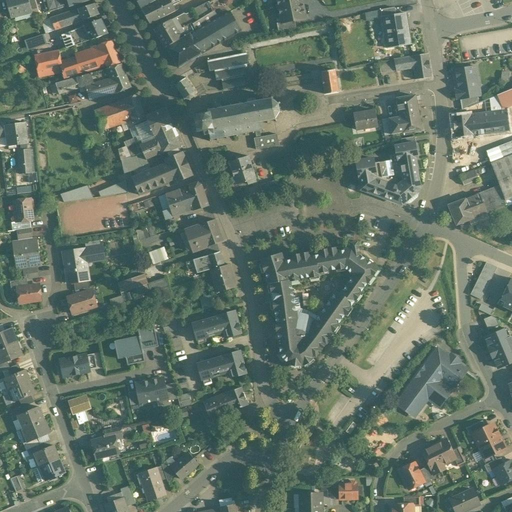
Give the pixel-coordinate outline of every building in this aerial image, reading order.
[(6,0),(11,18),(32,12),(31,9),(28,0),(6,0)] [(34,0),(28,0),(31,9),(37,8),(34,0)] [(136,0),(141,9),(157,0),(136,0)] [(169,0),(159,0),(141,9),(150,24),(175,12),(173,6),(169,0)] [(193,11),(198,20),(209,13),(213,12),(208,2),(193,11)] [(302,3),(278,8),(281,23),(282,23),(294,21),(305,18),(302,3)] [(94,4),(50,19),(55,30),(99,15),(94,4)] [(394,8),(381,10),(382,18),(385,18),(385,17),(395,15),(394,8)] [(193,11),(169,21),(180,39),(194,31),(190,24),(192,23),(192,24),(198,20),(193,11)] [(230,12),(218,18),(219,19),(213,21),(196,31),(190,35),(201,54),(241,31),(230,12)] [(192,24),(196,31),(213,21),(209,13),(198,20),(192,24)] [(395,15),(385,17),(385,18),(389,47),(386,47),(386,48),(411,44),(411,43),(409,44),(407,30),(405,30),(404,23),(407,23),(406,14),(395,15)] [(55,30),(50,19),(42,21),(46,33),(55,30)] [(101,19),(83,26),(90,40),(108,34),(101,19)] [(169,21),(154,29),(165,48),(180,39),(169,21)] [(294,21),(282,23),(281,23),(277,24),(278,31),(296,27),(294,21)] [(83,26),(63,34),(69,48),(90,40),(83,26)] [(44,34),(31,39),(32,45),(34,55),(47,52),(44,34)] [(190,35),(167,48),(179,68),(201,54),(190,35)] [(112,41),(98,45),(98,47),(107,67),(121,63),(112,41)] [(98,47),(74,54),(75,57),(81,75),(107,67),(98,47)] [(59,51),(34,56),(38,73),(41,87),(65,80),(61,61),(59,51)] [(247,52),(207,61),(209,72),(214,71),(216,81),(221,80),(223,90),(245,85),(243,75),(246,75),(245,69),(247,69),(246,64),(249,63),(247,52)] [(428,54),(412,57),(414,68),(414,71),(416,80),(431,78),(428,54)] [(75,57),(61,61),(65,80),(81,75),(75,57)] [(412,57),(394,60),(396,70),(396,71),(414,68),(412,57)] [(394,60),(379,62),(381,73),(396,70),(394,60)] [(121,64),(106,69),(110,78),(116,92),(117,94),(131,88),(121,64)] [(459,100),(460,100),(477,97),(480,96),(475,67),(453,70),(456,90),(455,91),(456,99),(459,100)] [(106,68),(55,83),(59,95),(85,86),(110,78),(106,69),(106,68)] [(335,70),(321,72),(324,95),(338,93),(335,70)] [(414,71),(405,73),(407,81),(416,80),(414,71)] [(189,83),(186,79),(186,77),(185,77),(184,79),(180,82),(176,85),(174,84),(174,86),(176,86),(178,90),(177,91),(178,92),(179,91),(181,94),(180,95),(181,97),(182,96),(184,98),(183,100),(184,100),(185,99),(189,100),(189,101),(191,101),(190,99),(193,98),(195,98),(195,97),(194,96),(195,92),(196,92),(196,91),(194,91),(192,88),(194,88),(193,86),(192,87),(189,84),(191,83),(190,82),(189,83)] [(110,78),(85,86),(89,99),(116,92),(110,78)] [(506,109),(511,107),(506,92),(485,100),(487,113),(507,110),(506,109)] [(146,122),(137,94),(125,99),(132,120),(134,124),(135,127),(146,122)] [(415,95),(397,99),(400,116),(403,133),(421,129),(415,95)] [(238,105),(232,106),(231,103),(229,104),(229,106),(221,108),(221,105),(220,106),(220,103),(221,102),(219,101),(218,102),(214,103),(211,103),(210,103),(209,104),(210,105),(211,110),(209,111),(209,108),(207,109),(208,113),(193,116),(195,126),(197,134),(203,132),(204,136),(209,135),(210,139),(209,141),(210,142),(211,140),(216,139),(216,141),(218,140),(218,139),(225,137),(226,139),(227,139),(227,137),(236,135),(236,137),(237,137),(237,135),(244,133),(245,135),(246,135),(246,133),(252,132),(252,134),(254,133),(254,132),(256,131),(259,131),(262,130),(263,131),(264,130),(262,128),(260,122),(266,121),(267,123),(269,123),(268,120),(274,119),(276,122),(277,120),(275,118),(278,113),(281,113),(282,111),(279,111),(278,105),(280,104),(279,102),(277,104),(272,99),(273,97),(271,96),(270,98),(264,99),(264,97),(262,98),(262,100),(256,101),(256,99),(255,99),(255,98),(247,99),(239,100),(239,102),(238,102),(238,105)] [(472,106),(478,103),(477,97),(460,100),(462,110),(468,107),(472,106)] [(118,103),(94,111),(101,131),(132,120),(125,99),(118,101),(118,103)] [(487,113),(485,100),(478,103),(472,106),(474,114),(487,113)] [(182,146),(166,108),(157,112),(146,116),(148,121),(151,130),(160,155),(168,152),(177,148),(182,146)] [(470,115),(473,136),(509,131),(507,110),(487,113),(474,114),(470,115)] [(375,111),(354,115),(356,130),(378,126),(375,111)] [(470,115),(469,115),(452,117),(455,138),(473,136),(470,115)] [(400,116),(382,120),(385,136),(403,133),(400,116)] [(27,118),(12,120),(14,135),(15,141),(17,140),(29,139),(27,118)] [(12,120),(0,122),(0,137),(14,135),(12,120)] [(146,122),(135,127),(139,136),(141,135),(151,130),(148,121),(146,122)] [(151,130),(141,135),(145,142),(139,145),(143,154),(146,160),(147,160),(159,155),(159,156),(160,155),(151,130)] [(276,134),(260,137),(259,131),(256,131),(257,138),(254,139),(256,150),(279,146),(276,134)] [(414,137),(400,139),(401,145),(415,143),(414,137)] [(29,139),(17,140),(20,174),(26,173),(32,172),(29,139)] [(511,141),(486,151),(491,164),(511,155),(511,141)] [(390,160),(375,163),(374,159),(355,162),(358,179),(359,179),(361,190),(393,202),(394,200),(401,202),(418,188),(414,168),(416,168),(415,158),(418,157),(415,143),(401,145),(394,146),(396,155),(389,156),(390,160)] [(177,148),(168,152),(171,157),(179,154),(177,148)] [(171,157),(164,160),(166,164),(162,166),(162,165),(151,170),(149,166),(133,171),(136,176),(132,178),(136,188),(139,195),(169,183),(169,182),(173,180),(175,184),(193,176),(191,171),(183,152),(179,154),(171,157)] [(143,154),(130,159),(131,163),(132,171),(133,171),(149,166),(147,160),(146,160),(143,154)] [(511,155),(491,164),(499,185),(505,201),(511,198),(511,155)] [(248,156),(228,163),(236,186),(247,182),(248,185),(256,182),(255,179),(256,179),(248,156)] [(131,163),(122,166),(124,174),(132,171),(131,163)] [(474,170),(456,177),(460,187),(478,180),(474,170)] [(32,172),(26,173),(27,184),(37,182),(36,172),(32,172)] [(132,178),(126,181),(128,191),(136,188),(132,178)] [(276,180),(260,185),(264,199),(280,194),(276,180)] [(128,193),(128,191),(126,181),(98,192),(100,197),(128,193)] [(198,182),(188,185),(190,191),(187,192),(193,211),(209,206),(202,184),(198,182)] [(93,198),(88,185),(61,195),(64,203),(93,198)] [(478,194),(486,213),(507,205),(505,201),(499,185),(479,193),(479,194),(478,194)] [(185,187),(166,194),(171,209),(162,211),(165,220),(173,217),(173,218),(193,211),(187,192),(185,187)] [(478,194),(448,206),(456,225),(469,220),(486,213),(478,194)] [(30,199),(14,201),(15,210),(14,211),(14,214),(16,216),(17,222),(30,221),(32,220),(31,208),(32,206),(32,201),(30,199)] [(486,213),(469,220),(472,227),(475,226),(478,232),(491,227),(486,213)] [(216,219),(184,231),(193,253),(224,241),(216,219)] [(30,221),(17,222),(11,223),(12,231),(17,230),(30,228),(30,221)] [(157,236),(154,225),(136,231),(139,241),(157,236)] [(37,238),(29,239),(28,234),(18,236),(18,240),(12,241),(14,255),(14,256),(39,252),(39,251),(37,238)] [(100,241),(86,243),(86,250),(95,248),(101,248),(100,241)] [(293,259),(283,261),(281,254),(269,257),(270,261),(263,264),(266,274),(269,284),(267,286),(268,292),(270,294),(272,293),(274,301),(272,301),(270,303),(271,309),(273,311),(275,311),(280,354),(281,355),(281,357),(282,358),(283,358),(284,359),(284,360),(285,361),(286,362),(288,363),(289,363),(291,364),(292,365),(294,365),(295,365),(297,365),(298,365),(299,365),(301,365),(302,365),(303,364),(305,364),(306,363),(307,362),(308,362),(310,360),(311,359),(312,358),(314,356),(316,357),(330,338),(329,336),(378,268),(360,255),(357,242),(351,243),(352,249),(336,252),(335,248),(320,251),(321,255),(308,257),(308,253),(293,256),(293,259)] [(164,247),(148,253),(153,265),(168,259),(164,247)] [(84,250),(64,252),(68,283),(74,282),(85,281),(82,259),(96,257),(95,248),(86,250),(84,250)] [(39,252),(14,256),(16,270),(23,269),(23,274),(34,272),(33,267),(41,266),(39,252)] [(220,252),(204,256),(204,257),(193,260),(197,274),(210,270),(224,266),(220,252)] [(497,268),(486,263),(483,268),(494,273),(497,268)] [(224,266),(210,270),(217,293),(235,288),(229,265),(224,266)] [(494,273),(483,268),(480,273),(492,279),(494,273)] [(34,272),(23,274),(24,279),(27,279),(38,277),(37,271),(34,272)] [(492,279),(480,273),(478,279),(489,284),(492,279)] [(145,275),(118,283),(121,293),(132,289),(135,300),(151,295),(145,275)] [(511,278),(498,305),(511,311),(511,278)] [(24,279),(10,282),(11,290),(19,289),(19,288),(28,287),(27,279),(24,279)] [(489,284),(478,279),(475,284),(486,290),(489,284)] [(85,281),(74,282),(75,291),(90,286),(89,280),(85,281)] [(484,295),(486,290),(475,284),(472,289),(484,295)] [(28,287),(19,288),(19,289),(20,295),(18,296),(19,303),(42,300),(39,285),(28,287)] [(481,300),(484,295),(472,289),(470,295),(481,300)] [(92,291),(67,298),(72,314),(97,306),(92,291)] [(211,294),(199,297),(202,310),(214,306),(211,294)] [(122,296),(110,300),(112,307),(124,303),(122,296)] [(492,310),(481,305),(479,310),(489,315),(492,310)] [(218,316),(191,323),(196,341),(223,334),(224,339),(242,334),(236,310),(217,315),(218,316)] [(491,316),(484,319),(488,330),(499,325),(496,319),(491,316)] [(162,322),(163,328),(175,325),(173,319),(162,322)] [(139,336),(142,350),(158,347),(153,325),(138,329),(139,336)] [(175,325),(163,328),(165,334),(176,330),(175,325)] [(0,349),(17,342),(18,342),(18,341),(17,341),(12,328),(12,327),(0,332),(0,349)] [(511,344),(511,340),(507,328),(484,337),(491,353),(511,344)] [(139,336),(115,341),(119,359),(125,358),(143,354),(142,350),(139,336)] [(17,342),(0,349),(0,365),(7,363),(23,356),(17,342)] [(511,361),(511,344),(491,353),(497,368),(511,362),(511,361)] [(242,346),(198,361),(205,382),(249,368),(242,346)] [(438,348),(398,401),(415,414),(425,400),(433,399),(440,405),(449,393),(457,392),(456,384),(467,369),(438,348)] [(100,352),(87,355),(90,370),(103,368),(100,352)] [(58,359),(62,377),(91,371),(90,370),(87,355),(87,354),(58,359)] [(145,362),(143,354),(125,358),(127,366),(145,362)] [(0,371),(7,369),(9,368),(7,363),(0,365),(0,371)] [(21,372),(18,364),(9,368),(7,369),(10,376),(21,372)] [(10,376),(5,378),(9,390),(29,382),(26,377),(28,376),(25,370),(21,372),(10,376)] [(164,378),(149,381),(154,403),(169,400),(166,385),(164,378)] [(149,381),(135,384),(136,391),(140,406),(154,403),(149,381)] [(29,382),(9,390),(10,392),(3,395),(7,405),(14,402),(19,400),(31,396),(35,394),(32,388),(31,388),(29,382)] [(174,383),(166,385),(169,400),(177,399),(174,383)] [(241,387),(227,393),(234,410),(248,405),(241,387)] [(140,406),(136,391),(128,393),(131,408),(140,406)] [(190,399),(189,393),(177,396),(179,402),(190,399)] [(234,410),(227,393),(203,402),(210,419),(234,410)] [(31,396),(19,400),(22,407),(24,406),(34,402),(31,396)] [(192,405),(190,399),(179,402),(180,408),(192,405)] [(71,408),(74,419),(84,416),(81,405),(71,408)] [(22,407),(10,412),(14,421),(18,419),(17,416),(26,412),(24,406),(22,407)] [(26,412),(17,416),(18,419),(22,429),(44,420),(39,407),(26,412)] [(186,408),(178,411),(180,419),(189,416),(186,408)] [(165,418),(155,422),(156,426),(167,422),(165,418)] [(44,420),(22,429),(28,442),(28,443),(38,439),(50,434),(44,420)] [(482,421),(466,429),(469,435),(472,434),(485,427),(482,421)] [(346,432),(350,435),(357,425),(353,422),(346,432)] [(485,427),(472,434),(478,446),(499,436),(493,423),(485,427)] [(149,424),(142,426),(144,434),(150,433),(149,424)] [(384,433),(390,441),(398,434),(391,426),(384,433)] [(121,427),(103,430),(105,438),(114,436),(115,439),(122,437),(121,434),(122,434),(121,427)] [(105,438),(92,441),(96,459),(119,453),(115,439),(114,436),(105,438)] [(499,436),(478,446),(484,458),(484,459),(493,454),(506,448),(499,436)] [(38,439),(28,443),(28,442),(23,444),(26,450),(27,450),(26,450),(40,444),(38,439)] [(447,439),(434,446),(444,464),(453,460),(456,458),(452,450),(447,439)] [(40,444),(26,450),(27,450),(29,456),(35,454),(35,453),(43,450),(40,444)] [(43,450),(35,453),(35,454),(40,467),(58,459),(53,446),(43,450)] [(444,464),(434,446),(422,451),(427,461),(434,475),(435,474),(446,469),(444,464)] [(466,462),(458,447),(452,450),(456,458),(453,460),(457,467),(466,462)] [(171,467),(177,474),(181,479),(198,465),(188,453),(171,467)] [(493,454),(484,459),(484,458),(482,459),(485,465),(496,460),(493,454)] [(485,465),(484,466),(488,472),(493,470),(493,469),(503,464),(500,458),(496,460),(485,465)] [(58,459),(40,467),(46,481),(64,473),(58,459)] [(503,464),(493,469),(493,470),(497,477),(499,476),(503,484),(511,479),(511,461),(511,460),(503,464)] [(171,467),(166,461),(162,465),(162,466),(167,479),(168,482),(177,474),(171,467)] [(434,475),(427,461),(422,464),(424,468),(430,480),(436,477),(435,474),(434,475)] [(419,471),(414,463),(399,470),(408,487),(413,484),(417,486),(424,482),(419,471)] [(162,466),(156,468),(160,481),(167,479),(162,466)] [(156,468),(145,472),(147,479),(143,480),(145,487),(144,487),(146,495),(148,495),(150,500),(165,495),(160,481),(156,468)] [(430,480),(424,468),(419,471),(424,482),(425,484),(430,481),(430,480)] [(22,490),(16,476),(10,479),(16,493),(22,490)] [(351,482),(349,484),(339,484),(339,488),(340,499),(357,499),(357,484),(355,482),(351,482)] [(130,487),(120,490),(123,498),(127,507),(136,504),(130,487)] [(473,489),(450,499),(455,511),(462,511),(466,510),(479,504),(473,489)] [(227,492),(220,493),(221,500),(228,498),(227,492)] [(10,494),(5,497),(8,506),(14,503),(10,494)] [(321,494),(300,494),(301,508),(322,508),(321,494)] [(420,496),(402,497),(402,504),(412,504),(414,506),(420,506),(420,496)] [(511,497),(502,502),(502,504),(503,508),(511,503),(511,497)] [(123,498),(104,505),(106,511),(128,511),(127,507),(123,498)] [(511,503),(503,508),(505,511),(508,511),(511,510),(511,503)]
